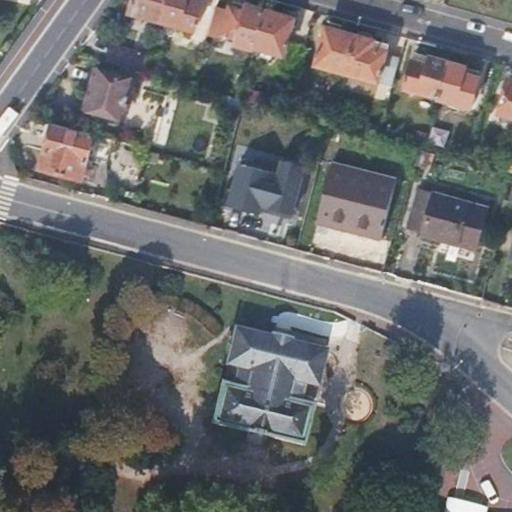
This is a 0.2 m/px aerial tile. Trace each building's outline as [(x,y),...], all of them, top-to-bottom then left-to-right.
[(163,22),(168,0),(133,0),(130,12),(163,22)] [(168,0),(163,22),(195,31),(203,2),(196,0),(168,0)] [(255,45),(263,11),(246,6),(245,10),(229,6),(227,14),(221,33),(236,38),(234,43),(254,49),(255,45)] [(207,35),(220,38),(221,33),(227,14),(214,11),(209,30),(207,35)] [(291,19),(263,11),(255,45),(282,54),(291,19)] [(348,71),(356,36),(326,28),(316,62),(348,71)] [(387,45),(356,36),(348,71),(394,85),(398,66),(383,62),(387,45)] [(112,49),(108,63),(149,74),(152,61),(112,49)] [(439,98),(448,62),(430,57),(428,64),(415,61),(407,88),(439,98)] [(465,67),(448,62),(439,98),(439,99),(471,108),(479,78),(464,74),(465,67)] [(133,81),(96,71),(87,107),(123,118),(133,81)] [(511,79),(508,78),(499,114),(511,118),(511,79)] [(238,87),(235,98),(242,100),(244,89),(238,87)] [(244,89),(242,100),(243,100),(249,102),(251,92),(244,89)] [(121,142),(54,123),(42,167),(81,177),(82,172),(86,159),(95,162),(107,165),(112,146),(119,148),(121,142)] [(336,125),(330,124),(328,134),(338,136),(341,127),(336,125)] [(86,159),(82,172),(92,175),(95,162),(86,159)] [(348,171),(349,165),(334,161),(326,192),(341,197),(334,227),(380,239),(395,184),(348,171)] [(284,175),(238,164),(226,205),(259,214),(261,208),(289,215),(303,169),(287,165),(284,175)] [(397,178),(349,165),(348,171),(395,184),(397,178)] [(487,209),(419,191),(409,229),(423,232),(423,236),(476,250),(487,209)] [(341,197),(326,192),(318,222),(334,227),(341,197)] [(269,366),(231,358),(225,383),(222,383),(211,425),(305,446),(315,406),(312,404),(313,399),(318,401),(322,384),(318,383),(320,374),(293,368),(294,366),(270,360),(269,366)] [(441,511),(482,511),(447,503),(444,503),(441,511)]
